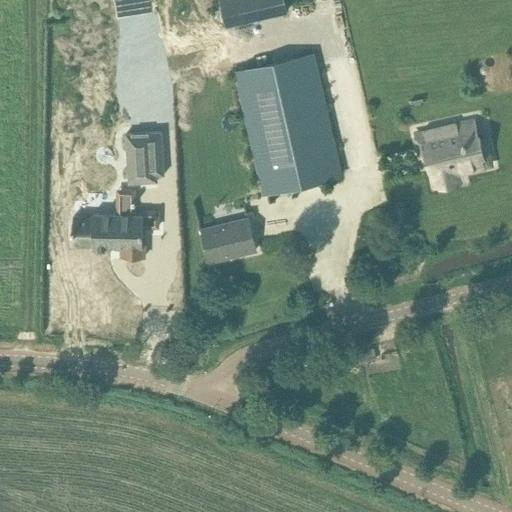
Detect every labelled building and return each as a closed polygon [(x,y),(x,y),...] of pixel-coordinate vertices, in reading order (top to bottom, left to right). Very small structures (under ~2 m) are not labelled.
[(285,0),(220,0),(226,24),(288,10),(285,0)] [(263,19),(191,36),(197,60),(269,43),(263,19)] [(341,175),(313,54),(237,71),(265,193),(341,175)] [(468,144),(464,141),(460,124),(417,133),(422,155),(430,153),(437,185),(458,180),(457,173),(483,167),(483,166),(491,164),(486,140),(478,142),(477,141),(468,144)] [(162,130),(126,132),(129,182),(158,180),(157,174),(165,174),(162,130)] [(72,224),(72,236),(74,236),(74,244),(93,244),(93,247),(112,248),(112,245),(122,245),(122,255),(145,256),(145,234),(143,234),(144,225),(158,225),(159,210),(143,210),(143,213),(94,212),(94,216),(74,215),(74,224),(72,224)] [(202,230),(210,261),(256,250),(249,219),(202,230)]
